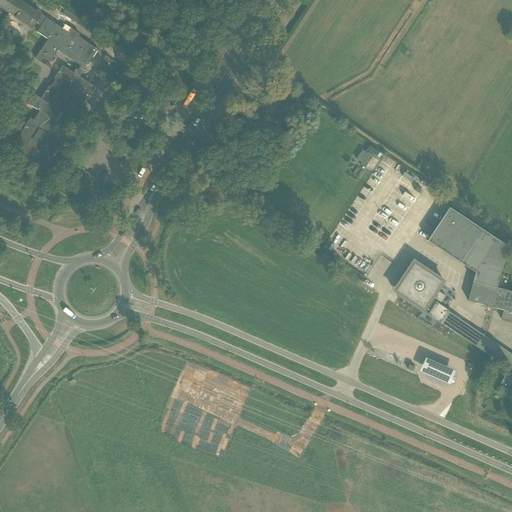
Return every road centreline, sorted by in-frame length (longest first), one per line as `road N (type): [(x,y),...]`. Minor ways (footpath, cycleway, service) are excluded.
road 1 (unclassified): [(120,311),(191,333),(511,471)]
road 2 (unclassified): [(511,452),(125,292)]
road 3 (unclassified): [(259,0),(140,181),(133,218)]
road 4 (secondary): [(166,175),(282,0)]
